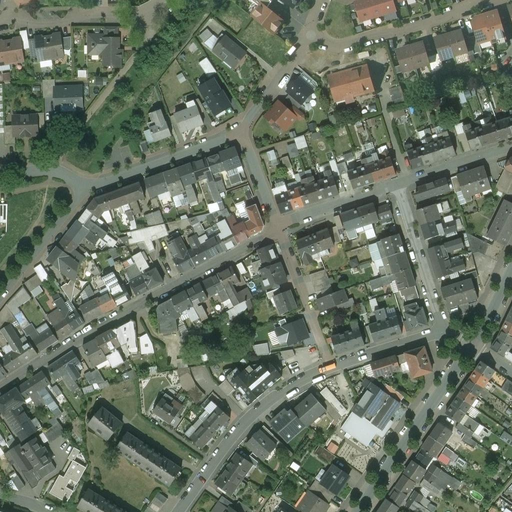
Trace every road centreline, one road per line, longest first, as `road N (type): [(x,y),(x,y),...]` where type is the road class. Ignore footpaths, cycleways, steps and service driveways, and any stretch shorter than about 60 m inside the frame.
road 1 (residential): [(0,390),(277,230)]
road 2 (residential): [(331,365),(263,406),(179,511)]
road 3 (tertiary): [(358,511),(470,347)]
road 4 (residential): [(483,0),(390,34),(330,43),(315,31)]
road 5 (residential): [(85,188),(241,135)]
road 6 (residential): [(396,185),(443,333)]
road 7 (residential): [(9,19),(131,16),(145,40)]
road 8 (residential): [(277,230),(331,365)]
road 9 (residential): [(0,297),(85,188)]
road 10 (residential): [(241,135),(315,31)]
road 11 (residential): [(277,230),(396,185)]
road 12 (residential): [(396,185),(511,148)]
